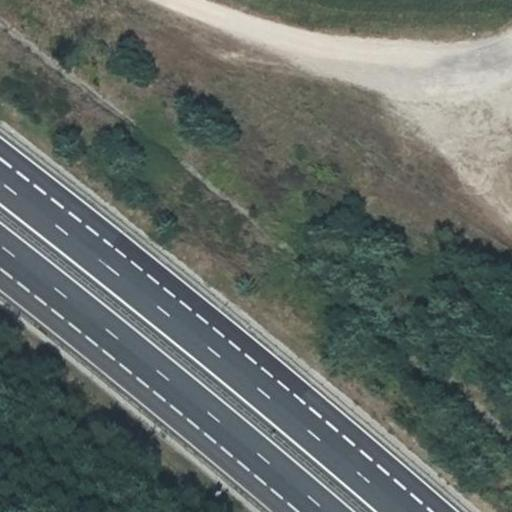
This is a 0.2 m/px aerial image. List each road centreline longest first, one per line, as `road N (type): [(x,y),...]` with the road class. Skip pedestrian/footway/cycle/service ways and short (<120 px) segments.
road 1 (motorway): [(415,511),(0,171)]
road 2 (motorway): [(0,257),(309,511)]
road 3 (track): [(187,0),(272,44),(418,74),(511,60)]
road 4 (track): [(505,64),(501,188),(511,200)]
